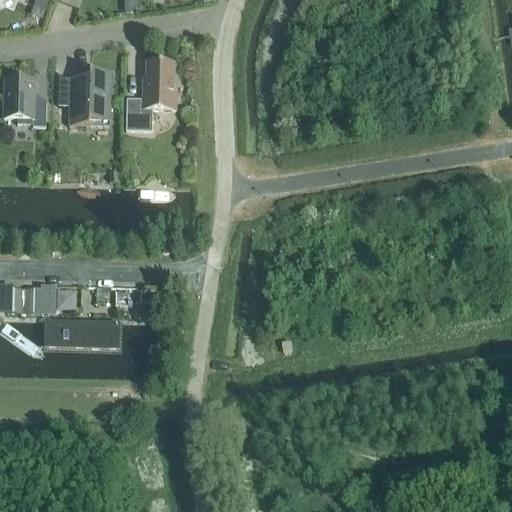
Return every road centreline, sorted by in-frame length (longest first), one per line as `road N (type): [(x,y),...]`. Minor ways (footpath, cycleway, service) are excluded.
road 1 (residential): [(223,194),(511,149)]
road 2 (unclassified): [(211,275),(192,410),(201,511)]
road 3 (residential): [(228,21),(207,16),(0,47)]
road 4 (residential): [(211,275),(0,269)]
road 5 (unclassified): [(223,194),(228,21)]
